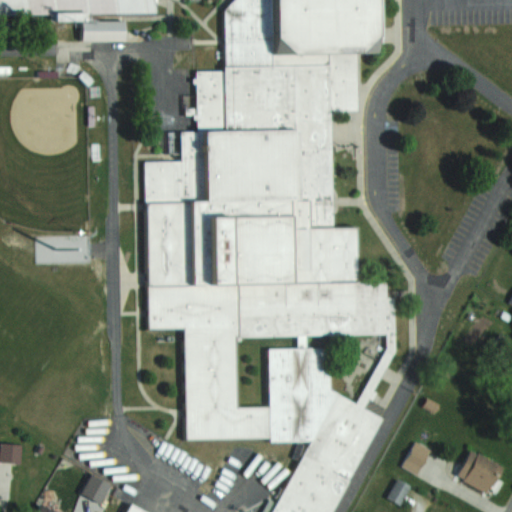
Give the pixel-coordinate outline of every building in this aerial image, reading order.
[(0,0),(0,15),(47,16),(47,21),(80,21),(80,41),(124,41),(124,17),(156,17),(155,0),(0,0)] [(366,410),(405,342),(405,272),(367,272),(367,224),(332,224),(332,108),(355,108),(355,58),(379,38),(379,0),(230,0),(218,11),(219,68),(193,68),(194,131),(175,131),(175,156),(130,156),(131,341),(169,341),(170,442),(310,441),(269,511),(328,511),(382,419),(366,410)] [(418,473),(428,446),(412,440),(402,467),(418,473)] [(0,460),(20,461),(20,442),(0,442),(0,460)] [(502,465),(467,450),(454,479),(489,494),(502,465)] [(399,504),(409,484),(396,477),(386,497),(399,504)] [(58,511),(39,502),(33,511),(58,511)] [(147,511),(129,502),(123,511),(147,511)]
